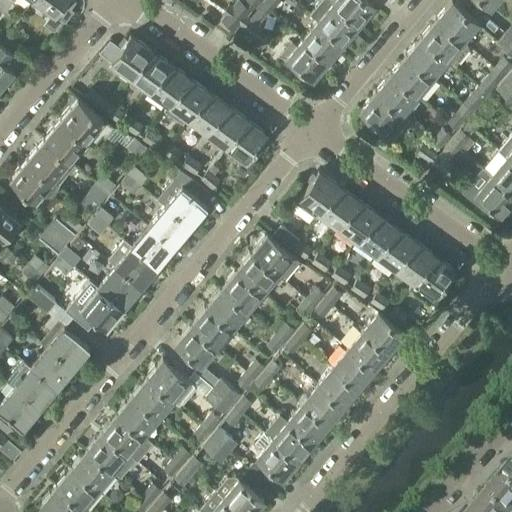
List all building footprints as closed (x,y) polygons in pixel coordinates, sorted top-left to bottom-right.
[(0,0),(0,8),(3,11),(12,0),(0,0)] [(35,0),(53,12),(46,22),(54,28),(55,29),(63,17),(65,18),(71,9),(70,8),(75,0),(35,0)] [(251,7),(242,0),(241,2),(238,0),(235,0),(231,6),(228,3),(222,11),(225,13),(220,18),(233,28),(238,22),(239,23),(244,15),(249,9),(251,7)] [(270,11),(278,0),(262,0),(260,3),(270,11)] [(332,0),(320,0),(310,12),(318,18),(342,40),(357,22),(358,22),(332,0)] [(369,0),(332,0),(358,22),(373,3),(369,0)] [(452,0),(451,0),(436,17),(462,39),(477,21),(452,0)] [(250,17),(244,27),(257,35),(263,26),(250,17)] [(436,18),(420,36),(446,58),(454,64),(470,46),(462,39),(436,17),(436,18)] [(318,19),(303,36),(327,57),(342,40),(318,18),(318,19)] [(11,43),(18,33),(12,29),(5,38),(11,43)] [(511,36),(505,31),(497,40),(511,53),(511,36)] [(25,37),(18,33),(11,43),(18,48),(25,37)] [(121,44),(109,60),(130,75),(149,48),(129,33),(121,44)] [(247,34),(242,41),(250,47),(256,40),(247,34)] [(291,41),(280,54),(295,67),(297,64),(312,76),(327,57),(303,36),(295,45),(291,41)] [(420,36),(406,54),(431,75),(446,58),(420,36)] [(0,86),(14,71),(10,68),(18,58),(0,44),(0,86)] [(149,48),(130,75),(150,90),(169,63),(149,48)] [(406,54),(390,72),(416,93),(431,75),(406,54)] [(501,74),(510,64),(511,62),(504,56),(494,68),(501,74)] [(169,63),(150,90),(170,104),(189,77),(169,63)] [(375,89),(401,111),(416,93),(390,72),(375,89)] [(486,92),(497,80),(487,72),(477,83),(486,92)] [(511,82),(506,76),(497,86),(511,98),(511,82)] [(170,104),(166,110),(186,124),(190,118),(209,91),(205,88),(189,77),(170,104)] [(103,113),(111,102),(90,86),(82,96),(103,113)] [(359,108),(369,116),(365,121),(379,133),(383,128),(392,137),(408,118),(401,111),(375,89),(359,108)] [(471,109),(480,98),(471,90),(461,102),(471,109)] [(209,91),(190,118),(205,129),(210,133),(229,106),(224,102),(209,91)] [(59,116),(84,137),(91,143),(101,132),(104,135),(112,125),(76,95),(59,116)] [(122,109),(111,102),(103,113),(116,120),(122,109)] [(229,106),(210,133),(230,147),(249,120),(229,106)] [(455,128),(466,117),(459,110),(448,122),(455,128)] [(121,124),(135,133),(142,123),(128,114),(121,124)] [(474,129),(480,122),(471,114),(465,121),(474,129)] [(59,116),(43,135),(68,156),(84,137),(59,116)] [(249,120),(230,147),(242,155),(234,166),(243,172),(268,138),(261,134),(263,130),(249,120)] [(440,146),(451,134),(441,125),(430,138),(440,146)] [(459,146),(469,135),(460,127),(450,138),(459,146)] [(141,138),(155,147),(160,138),(146,129),(141,138)] [(511,130),(496,149),(511,162),(511,130)] [(146,145),(133,134),(124,144),(137,155),(146,145)] [(68,156),(43,135),(26,155),(58,183),(75,162),(68,156)] [(180,150),(168,141),(161,150),(174,159),(180,150)] [(430,161),(436,153),(422,143),(417,151),(430,161)] [(511,162),(496,149),(483,165),(491,172),(489,175),(511,194),(511,162)] [(201,162),(187,153),(180,163),(194,172),(201,162)] [(450,163),(436,153),(430,161),(444,171),(450,163)] [(58,183),(26,155),(8,176),(41,203),(58,183)] [(134,163),(126,172),(140,183),(147,174),(134,163)] [(483,165),(463,189),(487,210),(491,205),(500,213),(511,198),(511,194),(489,175),(491,172),(483,165)] [(156,196),(163,202),(189,224),(206,203),(201,199),(209,191),(189,174),(179,167),(156,196)] [(207,167),(198,177),(204,182),(210,187),(219,178),(213,172),(207,167)] [(95,179),(108,190),(115,181),(102,170),(95,179)] [(314,216),(337,184),(318,170),(295,202),(314,216)] [(140,183),(126,172),(120,180),(133,191),(140,183)] [(108,190),(95,179),(87,188),(88,189),(79,200),(91,210),(108,190)] [(337,184),(314,216),(315,216),(318,211),(337,225),(356,198),(337,184)] [(356,198),(337,225),(356,238),(375,211),(356,198)] [(0,237),(10,226),(14,230),(21,222),(16,218),(17,217),(0,202),(0,237)] [(189,224),(163,202),(146,223),(172,244),(189,224)] [(100,204),(93,211),(106,222),(113,215),(100,204)] [(106,222),(93,211),(86,220),(98,231),(106,222)] [(394,225),(375,211),(356,238),(375,252),(394,225)] [(68,212),(60,219),(73,230),(75,231),(81,223),(68,212)] [(73,230),(60,219),(54,215),(46,225),(65,240),(73,230)] [(292,246),(298,238),(299,237),(279,222),(272,232),(292,246)] [(146,223),(130,242),(155,264),(172,244),(146,223)] [(65,240),(46,225),(38,235),(57,250),(65,240)] [(394,225),(375,252),(394,266),(413,239),(394,225)] [(266,232),(250,250),(276,272),(276,271),(284,277),(299,259),(291,253),(266,232)] [(130,242),(124,237),(107,257),(113,262),(113,263),(138,284),(155,264),(130,242)] [(298,238),(292,246),(290,248),(304,257),(311,246),(298,238)] [(432,252),(413,239),(394,266),(412,279),(407,286),(432,252)] [(59,252),(73,263),(80,255),(66,244),(59,252)] [(250,250),(235,268),(261,289),(276,272),(250,250)] [(330,259),(317,251),(310,262),(324,270),(330,259)] [(34,252),(27,260),(41,271),(48,264),(34,252)] [(73,263),(59,252),(52,261),(66,272),(73,263)] [(432,252),(407,286),(427,301),(434,290),(438,293),(444,284),(441,282),(452,266),(432,252)] [(41,271),(27,260),(20,268),(34,280),(41,271)] [(138,284),(113,263),(96,283),(122,304),(138,284)] [(350,272),(336,263),(330,274),(343,282),(350,272)] [(235,268),(220,286),(246,307),(261,289),(235,268)] [(43,274),(35,283),(53,298),(61,288),(43,274)] [(370,285),(356,276),(349,287),(363,296),(370,285)] [(53,298),(35,283),(27,293),(45,308),(53,298)] [(122,304),(96,283),(79,303),(104,325),(122,304)] [(315,284),(305,296),(313,303),(323,291),(315,284)] [(323,296),(331,302),(335,296),(337,298),(342,292),(333,284),(323,296)] [(220,286),(205,304),(231,325),(246,307),(220,286)] [(388,298),(375,290),(369,299),(381,308),(388,298)] [(0,293),(0,304),(7,311),(14,303),(1,292),(0,293)] [(313,303),(305,296),(296,307),(304,314),(313,303)] [(331,302),(323,296),(313,307),(321,314),(331,302)] [(386,315),(398,325),(408,314),(396,303),(386,315)] [(205,304),(190,321),(216,343),(231,325),(205,304)] [(361,327),(361,328),(387,349),(402,331),(377,309),(361,327)] [(45,344),(71,365),(88,344),(62,323),(56,318),(39,339),(45,344)] [(285,320),(275,332),(283,339),(294,327),(285,320)] [(216,343),(190,321),(175,340),(200,361),(216,343)] [(303,321),(294,332),(302,339),(312,328),(303,321)] [(0,338),(6,344),(12,336),(0,325),(0,338)] [(347,345),(346,346),(372,367),(387,349),(361,328),(353,338),(347,345)] [(283,339),(275,332),(266,343),(274,350),(283,339)] [(302,339),(294,332),(284,344),(292,351),(302,339)] [(71,365),(45,344),(28,364),(54,385),(71,365)] [(346,346),(331,363),(357,385),(372,368),(372,367),(346,346)] [(162,355),(146,375),(171,396),(177,401),(193,382),(162,355)] [(245,368),(254,375),(263,363),(254,356),(245,368)] [(263,368),(271,375),(281,364),(272,357),(263,368)] [(54,385),(28,364),(21,358),(5,378),(12,384),(37,405),(54,385)] [(331,364),(316,381),(342,403),(357,385),(331,363),(331,364)] [(254,375),(245,368),(236,379),(245,386),(254,375)] [(271,375),(263,368),(253,380),(261,387),(271,375)] [(146,375),(131,392),(157,414),(171,396),(146,375)] [(213,385),(231,400),(239,390),(221,375),(213,385)] [(316,381),(301,399),(327,421),(342,403),(316,381)] [(12,384),(0,397),(0,408),(15,420),(21,425),(37,405),(12,384)] [(211,409),(201,420),(210,428),(220,416),(218,415),(231,400),(213,385),(205,394),(215,403),(211,409)] [(131,392),(116,410),(142,431),(157,414),(131,392)] [(243,393),(233,405),(241,412),(251,400),(243,393)] [(301,399),(286,417),(312,439),(327,421),(301,399)] [(241,412),(233,405),(224,416),(233,423),(241,412)] [(15,420),(0,408),(0,423),(7,429),(15,420)] [(116,410),(101,428),(127,449),(142,431),(116,410)] [(279,412),(264,430),(297,457),(311,439),(312,439),(286,417),(279,412)] [(210,428),(201,420),(191,432),(192,433),(187,438),(194,444),(198,438),(200,440),(210,428)] [(219,423),(211,433),(229,448),(237,439),(219,423)] [(101,428),(86,446),(112,467),(127,449),(101,428)] [(264,430),(254,442),(260,448),(255,454),(281,476),(296,458),(297,457),(264,430)] [(229,448),(211,433),(203,442),(221,458),(229,448)] [(181,444),(171,456),(180,463),(190,451),(181,444)] [(112,467),(86,446),(71,464),(97,485),(112,467)] [(184,463),(193,471),(201,460),(192,453),(184,463)] [(180,463),(171,456),(163,467),(171,474),(180,463)] [(193,471),(184,463),(174,476),(183,484),(193,471)] [(71,464),(56,482),(82,503),(97,485),(71,464)] [(511,472),(508,469),(491,488),(511,504),(511,472)] [(228,473),(215,489),(242,511),(250,511),(263,497),(235,473),(228,473)] [(151,480),(141,492),(150,499),(159,487),(151,480)] [(74,511),(82,503),(56,482),(41,500),(54,511),(74,511)] [(511,511),(511,504),(491,488),(475,507),(481,511),(511,511)] [(162,489),(154,499),(163,507),(171,497),(162,489)] [(242,511),(215,489),(200,507),(205,511),(242,511)] [(150,499),(141,492),(132,503),(141,510),(150,499)] [(158,511),(163,507),(154,499),(143,511),(158,511)]
